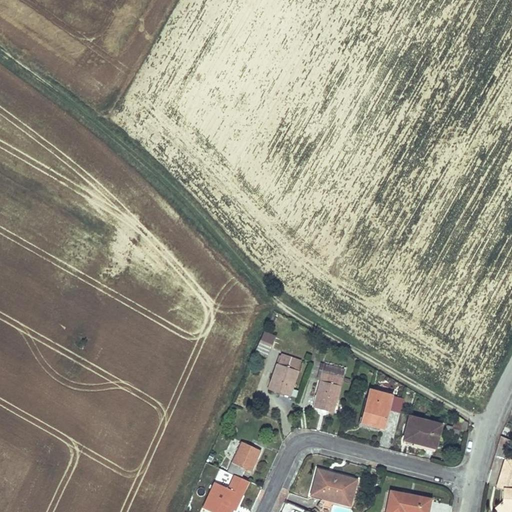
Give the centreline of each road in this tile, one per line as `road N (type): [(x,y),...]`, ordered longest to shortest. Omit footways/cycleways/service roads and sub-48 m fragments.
road 1 (track): [(487,425),(299,318),(115,138),(0,50)]
road 2 (residential): [(262,511),(287,455),(313,439),(474,478)]
